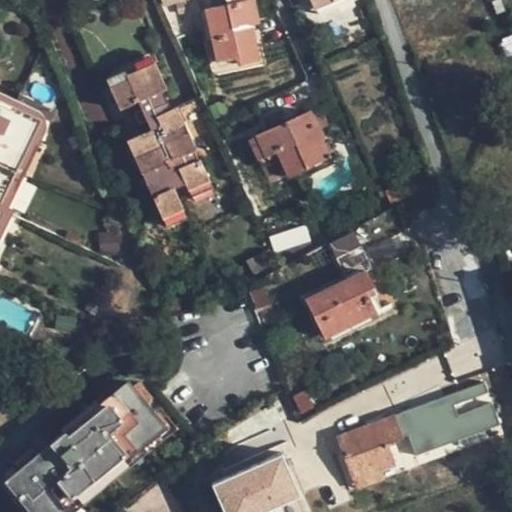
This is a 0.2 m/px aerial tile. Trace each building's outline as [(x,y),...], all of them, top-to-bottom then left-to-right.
[(260,21),(255,0),(250,0),(227,5),(205,9),(216,61),(237,57),(238,64),(260,58),(252,23),(260,21)] [(352,0),(326,0),(315,5),(319,15),(352,0)] [(136,60),(139,68),(155,60),(151,53),(136,60)] [(191,190),(210,181),(200,158),(197,159),(193,149),(196,148),(177,106),(171,108),(162,89),(167,86),(155,60),(139,68),(126,73),(128,78),(110,86),(120,108),(138,100),(150,129),(127,139),(142,173),(144,172),(164,218),(184,209),(174,187),(184,182),(188,191),(191,190)] [(51,62),(39,67),(48,91),(60,86),(51,62)] [(107,77),(110,86),(128,78),(126,73),(124,69),(107,77)] [(0,201),(41,117),(0,98),(0,215),(3,209),(0,207),(0,201)] [(324,103),(309,110),(317,129),(332,122),(324,103)] [(330,156),(317,129),(309,110),(254,135),(264,157),(277,151),(288,178),(309,168),(309,166),(330,156)] [(257,160),(264,157),(254,135),(247,138),(257,160)] [(261,162),(270,183),(285,178),(277,156),(261,162)] [(212,187),(210,181),(191,190),(193,196),(212,187)] [(398,185),(386,190),(393,206),(405,200),(398,185)] [(187,216),(184,209),(164,218),(167,225),(187,216)] [(313,250),(341,234),(336,223),(308,238),(313,250)] [(295,229),(270,235),(274,252),(299,245),(295,229)] [(118,232),(100,234),(102,253),(120,251),(118,232)] [(335,251),(358,245),(354,234),(332,241),(335,251)] [(345,278),(306,297),(325,336),(377,311),(367,289),(373,286),(365,269),(372,265),(361,244),(335,257),(345,278)] [(264,252),(246,261),(253,275),(271,266),(264,252)] [(265,285),(252,290),(259,311),(272,305),(265,285)] [(134,386),(131,382),(66,432),(66,429),(54,438),(56,441),(9,478),(36,511),(61,511),(167,428),(150,407),(157,401),(141,381),(134,386)] [(314,407),(306,389),(293,395),(301,413),(314,407)] [(338,435),(353,479),(380,469),(394,464),(387,443),(402,438),(389,397),(359,408),(365,425),(338,435)] [(307,511),(283,453),(211,484),(222,511),(307,511)] [(384,478),(380,469),(353,479),(357,488),(384,478)]
